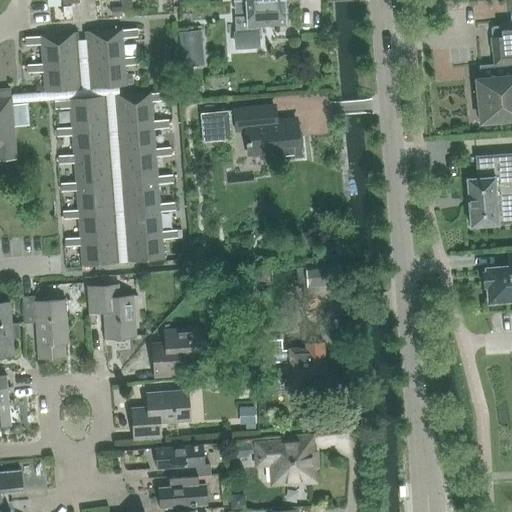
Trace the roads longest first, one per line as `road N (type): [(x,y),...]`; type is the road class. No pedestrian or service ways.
road 1 (tertiary): [(427,511),(379,0)]
road 2 (residential): [(56,447),(51,388),(99,385),(102,430),(94,443)]
